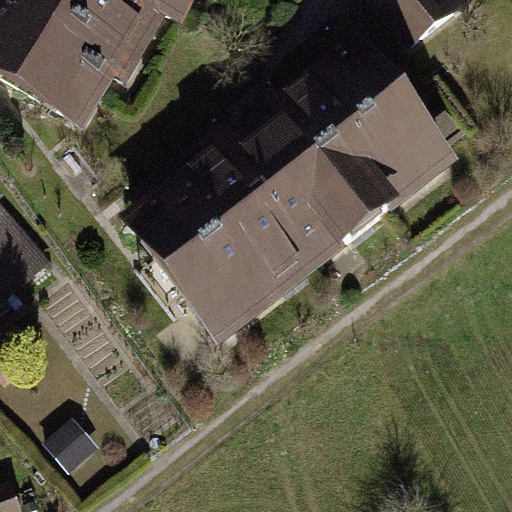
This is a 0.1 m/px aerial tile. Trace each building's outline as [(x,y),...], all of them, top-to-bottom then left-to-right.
[(7,0),(1,12),(0,11),(0,77),(83,127),(112,79),(107,76),(149,7),(167,18),(176,23),(189,0),(7,0)] [(455,16),(442,0),(371,0),(411,50),(455,16)] [(126,88),(167,18),(149,7),(107,76),(112,79),(126,88)] [(226,157),(136,228),(214,327),(331,236),(343,250),(390,213),(379,199),(432,157),(354,57),(263,128),(267,134),(230,163),(226,157)] [(444,171),(432,157),(379,199),(390,213),(444,171)] [(0,294),(6,302),(47,267),(0,211),(0,294)] [(331,236),(214,327),(224,343),(343,250),(331,236)] [(18,511),(11,490),(0,493),(0,511),(18,511)]
